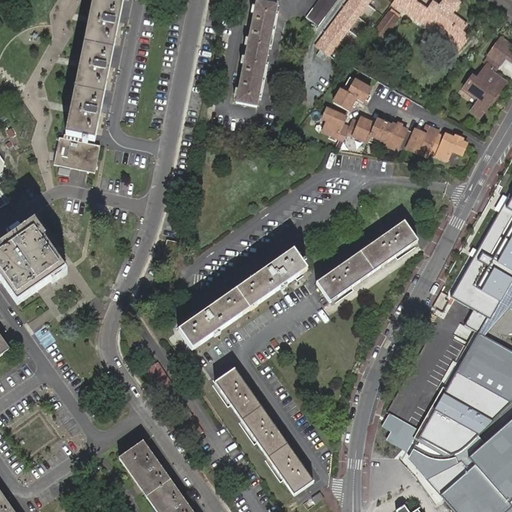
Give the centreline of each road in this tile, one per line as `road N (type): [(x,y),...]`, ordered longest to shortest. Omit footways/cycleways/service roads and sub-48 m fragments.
road 1 (residential): [(215,511),(117,370),(109,341),(155,206),(197,0)]
road 2 (residential): [(353,511),(355,457),(373,377),(511,122)]
road 3 (residential): [(260,114),(281,17),(293,0)]
